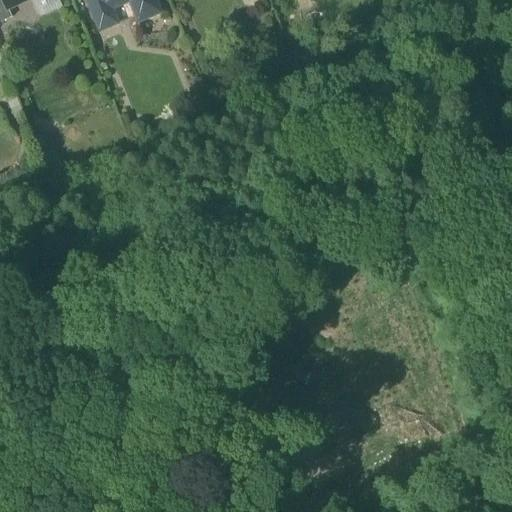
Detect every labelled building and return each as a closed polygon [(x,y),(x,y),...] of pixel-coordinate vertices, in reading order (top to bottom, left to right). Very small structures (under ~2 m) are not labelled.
[(0,0),(0,22),(12,17),(9,9),(8,9),(3,0),(0,0)] [(3,0),(8,9),(9,9),(28,0),(3,0)] [(63,9),(59,0),(33,0),(41,19),(63,9)] [(131,1),(139,22),(160,13),(154,0),(87,0),(95,18),(96,17),(97,14),(100,14),(103,14),(106,12),(108,9),(109,10),(111,10),(111,9),(131,1)] [(96,17),(95,18),(100,31),(117,24),(111,10),(109,10),(108,9),(106,12),(103,14),(100,14),(97,14),(96,17)] [(65,177),(55,150),(43,155),(53,181),(65,177)]
